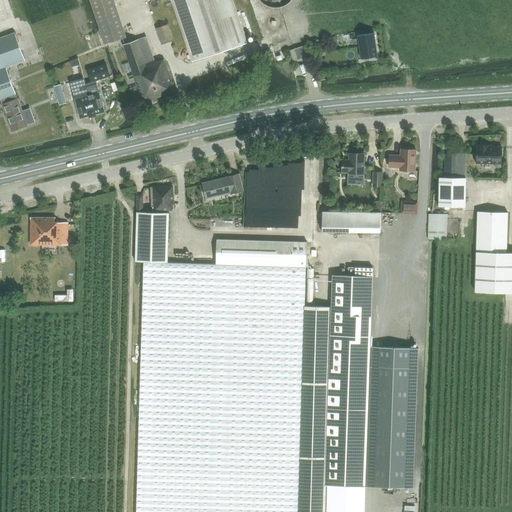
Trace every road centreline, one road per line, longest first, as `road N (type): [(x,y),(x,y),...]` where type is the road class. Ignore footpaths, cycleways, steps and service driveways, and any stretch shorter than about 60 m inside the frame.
road 1 (unclassified): [(0,201),(288,132),(511,114)]
road 2 (secondary): [(0,179),(295,111),(511,92)]
road 3 (unknown): [(406,247),(379,327),(372,475),(359,511)]
road 4 (unknown): [(406,247),(306,235),(190,235)]
road 5 (unknown): [(430,120),(419,215),(406,247)]
